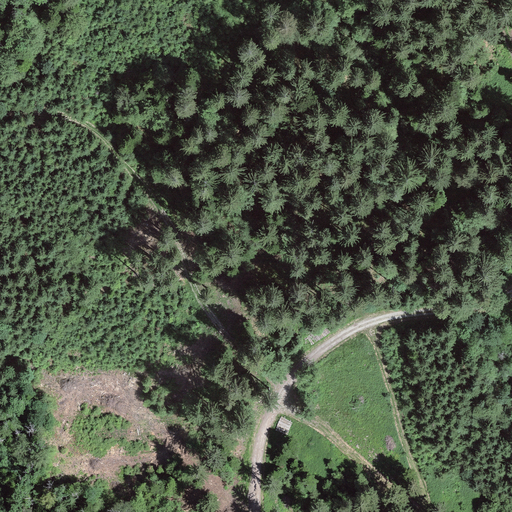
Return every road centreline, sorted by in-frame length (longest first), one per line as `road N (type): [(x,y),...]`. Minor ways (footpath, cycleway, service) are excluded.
road 1 (track): [(0,112),(29,107),(69,118),(115,147),(182,232),(202,312),(249,364),(286,384)]
road 2 (track): [(258,511),(265,414),(326,347),(375,322),(511,295)]
